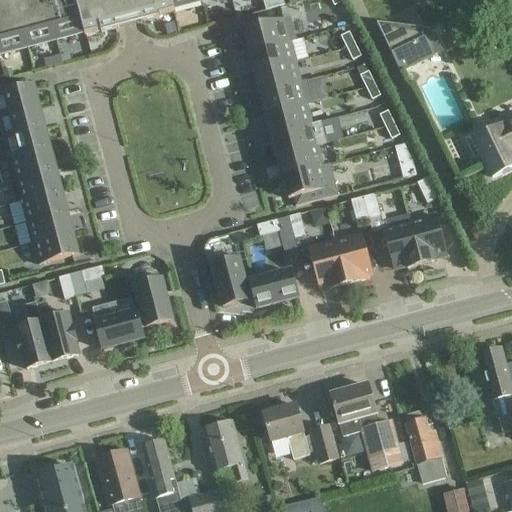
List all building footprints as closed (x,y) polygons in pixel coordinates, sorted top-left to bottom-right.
[(0,0),(0,56),(101,32),(101,34),(130,26),(158,19),(158,17),(215,0),(0,0)] [(285,6),(283,0),(262,0),(266,11),(285,6)] [(249,53),(295,41),(289,19),(243,31),(249,53)] [(434,59),(425,40),(423,41),(420,36),(429,32),(377,25),(400,75),(434,59)] [(347,50),(355,46),(349,33),(341,38),(347,50)] [(295,41),(249,53),(250,54),(255,74),(294,64),(289,43),(295,42),(295,41)] [(355,46),(347,50),(353,62),(361,58),(355,46)] [(261,95),(306,83),(305,82),(300,84),(294,64),(255,74),(261,95)] [(366,89),(374,85),(368,73),(360,77),(366,89)] [(306,83),(261,95),(266,116),(311,104),(306,83)] [(374,85),(366,89),(372,101),(380,97),(374,85)] [(0,119),(39,109),(33,87),(27,88),(28,89),(12,93),(10,87),(0,89),(0,119)] [(311,104),(266,116),(272,136),(311,126),(306,106),(311,104)] [(0,119),(0,120),(5,140),(44,130),(39,110),(40,110),(39,109),(0,119)] [(385,129),(394,124),(388,112),(379,116),(385,129)] [(277,157),(317,147),(326,144),(320,124),(311,126),(272,136),(277,157)] [(394,124),(385,129),(391,141),(400,137),(394,124)] [(511,126),(485,140),(481,132),(465,140),(474,159),(481,156),(491,178),(511,167),(511,126)] [(44,130),(5,140),(11,161),(50,151),(44,130)] [(283,178),(322,168),(322,167),(317,147),(277,157),(283,177),(282,177),(283,178)] [(50,151),(11,161),(16,182),(55,172),(50,151)] [(404,166),(407,179),(416,176),(413,163),(404,166)] [(296,208),(338,197),(330,165),(322,167),(322,168),(283,178),(288,200),(293,199),(296,208)] [(55,172),(16,182),(10,184),(16,204),(61,192),(55,172)] [(427,206),(439,200),(429,179),(417,185),(427,206)] [(61,192),(16,204),(22,203),(27,223),(66,213),(61,192)] [(363,199),(369,221),(381,218),(375,195),(363,199)] [(369,221),(363,199),(351,202),(357,224),(369,221)] [(329,226),(325,211),(310,215),(314,230),(329,226)] [(66,213),(27,223),(33,244),(72,234),(72,233),(66,213)] [(289,218),(295,240),(306,237),(300,215),(289,218)] [(410,224),(421,267),(434,263),(433,260),(445,257),(435,217),(410,224)] [(278,221),(281,233),(284,243),(295,240),(289,218),(278,221)] [(383,225),(381,218),(369,221),(373,233),(384,230),(395,271),(407,268),(407,270),(421,267),(410,224),(408,218),(383,225)] [(281,233),(278,221),(257,227),(260,238),(281,233)] [(72,234),(33,244),(39,266),(72,257),(72,258),(78,256),(72,234)] [(335,243),(346,286),(368,281),(367,278),(371,277),(360,237),(335,243)] [(346,286),(335,243),(310,250),(320,290),(324,289),(325,292),(346,286)] [(258,310),(251,283),(245,285),(239,262),(236,262),(235,256),(213,262),(214,268),(212,268),(223,309),(255,300),(257,310),(258,310)] [(81,273),(84,285),(105,279),(102,268),(81,273)] [(251,283),(258,310),(298,299),(291,273),(275,277),(273,271),(251,277),(253,283),(251,283)] [(84,285),(81,273),(70,276),(76,298),(87,295),(84,285)] [(76,298),(70,276),(59,279),(65,301),(76,298)] [(135,314),(142,340),(143,340),(140,330),(172,322),(161,282),(159,282),(158,276),(136,282),(137,288),(135,289),(142,314),(136,315),(136,314),(135,314)] [(0,330),(13,327),(7,304),(0,306),(0,330)] [(52,364),(40,318),(36,304),(24,307),(30,327),(16,331),(20,344),(18,345),(21,357),(23,356),(27,371),(52,364)] [(113,320),(109,305),(93,309),(97,324),(96,325),(103,351),(142,340),(135,314),(113,320)] [(40,318),(52,364),(78,357),(74,343),(76,342),(73,330),(71,331),(67,317),(64,318),(62,312),(40,318)] [(511,365),(507,367),(502,349),(479,355),(497,417),(498,417),(503,435),(511,432),(511,365)] [(339,426),(338,426),(342,439),(361,434),(371,474),(402,466),(391,424),(367,431),(364,420),(375,417),(368,388),(332,397),(339,426)] [(311,437),(305,439),(296,405),(263,414),(271,443),(287,439),(293,460),(310,455),(310,454),(315,453),(319,467),(340,461),(330,427),(309,432),(311,437)] [(407,416),(407,426),(406,427),(423,485),(447,478),(435,433),(430,435),(426,421),(424,422),(419,413),(407,416)] [(233,486),(247,482),(232,426),(202,434),(213,474),(229,470),(233,486)] [(183,511),(181,502),(177,486),(165,444),(143,450),(160,511),(183,511)] [(112,507),(113,511),(141,511),(126,454),(95,463),(107,508),(112,507)] [(84,511),(73,468),(37,478),(46,511),(84,511)] [(177,486),(181,502),(188,500),(191,511),(227,511),(222,490),(199,496),(195,481),(177,486)] [(489,511),(481,481),(465,485),(472,511),(489,511)] [(468,511),(464,491),(442,496),(445,511),(468,511)] [(323,511),(320,499),(278,510),(282,511),(323,511)]
